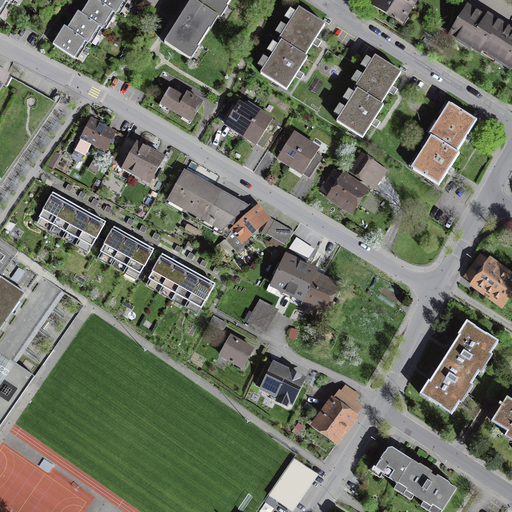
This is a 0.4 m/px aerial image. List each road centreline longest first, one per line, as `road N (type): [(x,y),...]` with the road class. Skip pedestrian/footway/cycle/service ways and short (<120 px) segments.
road 1 (residential): [(438,294),(0,44)]
road 2 (residential): [(316,0),(511,123)]
road 3 (residential): [(379,408),(511,493)]
road 4 (residential): [(379,408),(438,294)]
road 5 (residential): [(310,511),(379,408)]
